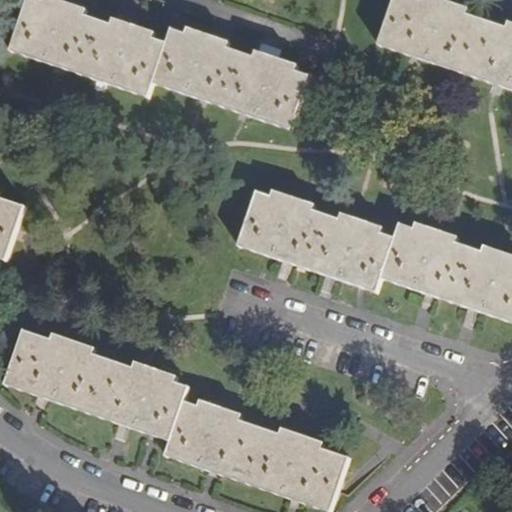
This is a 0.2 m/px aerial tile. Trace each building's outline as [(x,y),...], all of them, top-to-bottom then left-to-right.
[(511,29),(435,3),(425,0),(403,0),(387,48),(511,89),(511,29)] [(155,88),(169,48),(128,35),(58,13),(28,3),(11,58),(150,103),(155,88)] [(305,98),(311,78),(275,67),(207,46),(172,36),(169,48),(155,88),(294,133),(305,98)] [(311,78),(305,98),(324,103),(330,84),(311,78)] [(387,281),(401,240),(261,195),(243,250),(288,265),(333,279),(382,296),(387,281)] [(0,206),(0,267),(10,271),(28,215),(0,206)] [(401,240),(387,281),(435,297),(477,310),(511,321),(511,260),(406,226),(401,240)] [(196,392),(30,339),(12,395),(41,404),(124,430),(180,448),(175,462),(215,475),(301,502),(331,511),(342,511),(359,459),(192,407),(196,392)]
